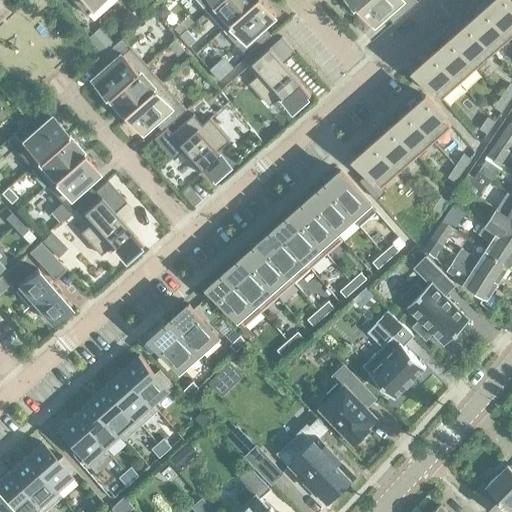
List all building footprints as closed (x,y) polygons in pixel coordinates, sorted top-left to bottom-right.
[(74,0),(88,14),(103,0),(74,0)] [(199,0),(208,10),(220,0),(199,0)] [(220,0),(208,10),(224,28),(256,0),(220,0)] [(264,0),(256,0),(224,28),(248,55),(268,37),(260,28),(276,14),(264,0)] [(416,0),(365,0),(358,7),(373,24),(389,10),(398,19),(418,1),(416,0)] [(511,1),(510,0),(492,0),(485,7),(511,36),(511,35),(511,1)] [(485,7),(468,22),(494,51),(511,36),(485,7)] [(468,22),(451,37),(477,66),(494,51),(468,22)] [(90,37),(104,53),(115,44),(101,28),(90,37)] [(180,35),(189,45),(196,39),(187,29),(180,35)] [(282,36),(248,65),(257,75),(250,82),(270,105),(282,95),(294,108),(311,93),(284,62),(296,52),(282,36)] [(95,78),(111,97),(148,65),(123,37),(103,54),(111,64),(95,78)] [(451,37),(434,52),(459,81),(477,66),(451,37)] [(185,49),(175,39),(169,45),(178,55),(185,49)] [(459,81),(434,52),(415,68),(441,97),(459,81)] [(111,97),(127,115),(164,83),(148,65),(111,97)] [(164,83),(127,115),(142,132),(158,118),(166,127),(187,109),(164,83)] [(511,84),(510,83),(502,95),(510,100),(511,96),(511,84)] [(426,95),(408,110),(434,140),(452,124),(426,95)] [(495,106),(502,111),(510,100),(502,95),(495,106)] [(408,110),(391,125),(417,155),(434,140),(408,110)] [(167,126),(155,137),(174,159),(186,149),(209,175),(213,179),(231,164),(227,159),(219,150),(231,140),(210,117),(203,124),(194,114),(172,132),(167,126)] [(27,121),(7,139),(31,166),(67,134),(51,116),(35,131),(27,121)] [(480,128),(488,133),(496,121),(488,116),(480,128)] [(511,122),(500,139),(510,146),(511,142),(511,122)] [(391,125),(374,141),(400,170),(417,155),(391,125)] [(67,134),(31,166),(46,184),(83,152),(67,134)] [(500,139),(489,155),(501,163),(510,150),(508,149),(510,146),(500,139)] [(400,170),(374,141),(356,157),(369,172),(360,180),(377,199),(387,191),(382,186),(400,170)] [(83,152),(46,184),(70,211),(91,194),(82,184),(99,170),(83,152)] [(472,158),(464,153),(456,164),(464,169),(472,158)] [(489,155),(478,172),(491,180),(501,163),(489,155)] [(464,169),(456,164),(449,176),(456,181),(464,169)] [(341,170),(324,185),(353,218),(370,203),(341,170)] [(469,173),(460,185),(468,189),(480,197),(491,180),(478,172),(474,177),(469,173)] [(126,201),(107,179),(95,190),(100,196),(79,215),(88,225),(80,232),(100,254),(112,244),(124,258),(142,242),(114,211),(126,201)] [(324,185),(308,199),(337,232),(353,218),(324,185)] [(18,196),(8,186),(2,192),(11,202),(18,196)] [(460,186),(453,197),(466,205),(473,194),(460,186)] [(511,194),(507,191),(496,208),(511,218),(511,194)] [(441,196),(434,208),(441,213),(449,201),(441,196)] [(308,199),(291,213),(321,246),(337,232),(308,199)] [(457,225),(466,211),(454,203),(445,217),(457,225)] [(490,218),(485,225),(511,242),(511,218),(496,208),(492,214),(490,218)] [(5,217),(14,226),(19,220),(11,212),(5,217)] [(291,213),(275,227),(310,268),(327,253),(321,246),(291,213)] [(19,220),(14,226),(22,235),(28,229),(19,220)] [(442,221),(431,238),(443,246),(454,228),(442,221)] [(484,224),(479,232),(491,240),(485,249),(509,265),(511,260),(511,242),(485,225),(484,224)] [(275,227),(259,242),(294,282),(310,268),(275,227)] [(443,246),(431,238),(425,248),(435,258),(443,246)] [(392,240),(381,250),(387,256),(398,247),(392,240)] [(259,242),(243,256),(278,296),(294,282),(259,242)] [(44,246),(34,255),(54,275),(64,265),(44,246)] [(0,265),(9,258),(0,248),(0,265)] [(462,248),(457,255),(498,282),(509,265),(485,249),(479,259),(462,248)] [(377,266),(387,256),(381,250),(371,259),(377,266)] [(457,255),(448,269),(465,281),(463,283),(487,299),(498,282),(457,255)] [(243,256),(227,270),(256,303),(262,310),(278,296),(243,256)] [(455,284),(426,256),(415,267),(430,282),(423,290),(416,284),(403,297),(410,303),(407,306),(445,344),(470,319),(445,294),(455,284)] [(37,267),(18,284),(21,287),(17,290),(28,303),(32,300),(51,322),(70,305),(37,267)] [(227,270),(210,285),(239,318),(256,303),(227,270)] [(361,271),(351,280),(357,287),(367,278),(361,271)] [(351,280),(340,290),(346,296),(357,287),(351,280)] [(329,300),(318,309),(324,316),(335,306),(329,300)] [(171,320),(200,353),(218,336),(189,303),(171,320)] [(318,309),(308,318),(313,325),(324,316),(318,309)] [(392,336),(363,365),(395,397),(396,396),(406,385),(408,386),(408,385),(407,384),(413,378),(414,379),(415,379),(414,377),(424,367),(425,367),(426,366),(404,345),(414,334),(389,309),(376,321),(392,336)] [(152,336),(181,369),(200,353),(171,320),(152,336)] [(294,347),(304,337),(298,330),(288,340),(294,347)] [(240,335),(230,344),(236,351),(246,341),(240,335)] [(294,347),(288,340),(277,349),(283,356),(294,347)] [(139,354),(123,369),(152,403),(174,383),(160,368),(155,372),(139,354)] [(345,363),(333,374),(344,386),(323,406),(355,440),(369,427),(366,425),(375,416),(362,402),(373,392),(345,363)] [(123,369),(106,383),(142,424),(158,409),(152,403),(123,369)] [(193,380),(183,390),(189,397),(199,387),(193,380)] [(106,383),(90,398),(123,435),(126,438),(142,424),(106,383)] [(90,398),(74,412),(106,449),(123,435),(90,398)] [(74,412),(57,427),(93,467),(109,452),(106,449),(74,412)] [(202,412),(195,417),(203,426),(210,421),(202,412)] [(310,427),(307,425),(279,453),(327,502),(356,474),(318,435),(326,427),(318,419),(310,427)] [(164,437),(158,442),(166,451),(172,446),(164,437)] [(41,441),(24,456),(53,489),(75,470),(62,454),(57,459),(41,441)] [(158,442),(152,448),(160,457),(166,451),(158,442)] [(247,455),(272,482),(282,472),(257,445),(247,455)] [(24,456),(8,470),(44,511),(60,496),(53,489),(24,456)] [(511,468),(508,464),(479,493),(497,511),(507,511),(511,507),(511,468)] [(132,465),(125,471),(133,480),(140,474),(132,465)] [(271,488),(251,467),(240,476),(247,484),(235,495),(244,504),(234,511),(275,511),(271,507),(270,508),(261,497),(271,488)] [(8,470),(0,476),(0,493),(16,511),(41,511),(44,511),(8,470)] [(125,471),(119,476),(127,485),(133,480),(125,471)] [(16,511),(0,493),(0,511),(16,511)] [(125,495),(118,501),(127,511),(134,506),(125,495)] [(215,511),(202,497),(192,506),(198,511),(215,511)] [(118,501),(111,507),(115,511),(127,511),(118,501)] [(449,511),(440,503),(431,511),(449,511)]
